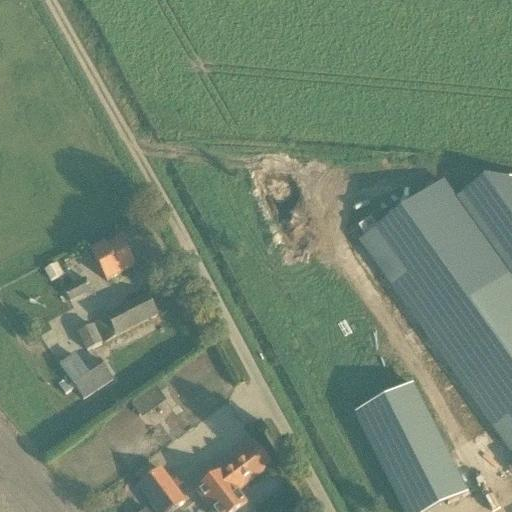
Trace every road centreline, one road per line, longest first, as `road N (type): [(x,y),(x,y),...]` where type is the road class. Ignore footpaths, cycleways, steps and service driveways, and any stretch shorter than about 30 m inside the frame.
road 1 (track): [(197,261),(52,0)]
road 2 (unclassified): [(328,511),(197,261)]
